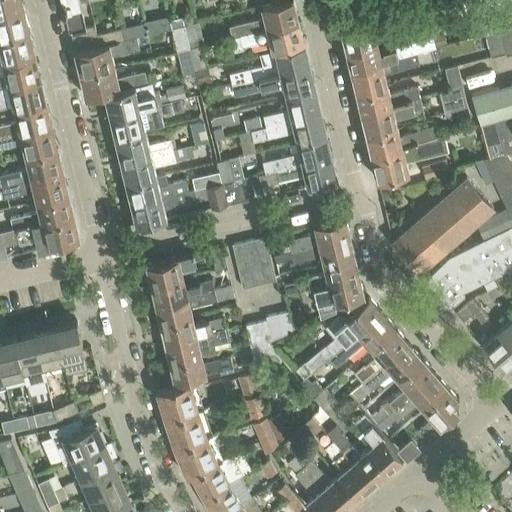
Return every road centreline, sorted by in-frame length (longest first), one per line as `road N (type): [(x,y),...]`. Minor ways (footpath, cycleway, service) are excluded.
road 1 (residential): [(181,511),(140,417),(101,255)]
road 2 (residential): [(360,191),(101,255)]
road 3 (residential): [(101,255),(40,0)]
road 4 (residential): [(360,191),(382,273),(491,403)]
road 5 (residential): [(313,0),(360,191)]
